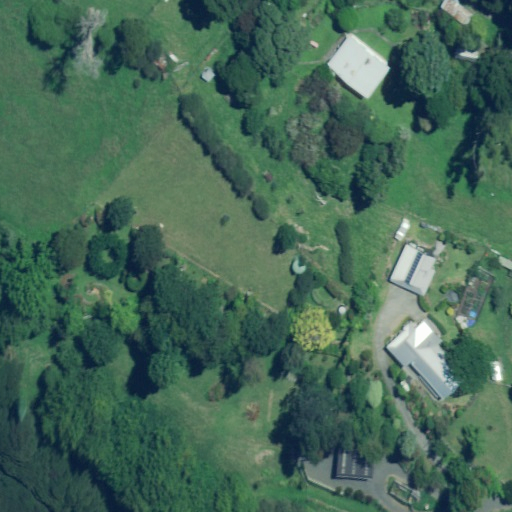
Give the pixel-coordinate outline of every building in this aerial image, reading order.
[(472,9),(457,0),(444,0),(442,4),(465,19),(472,9)] [(391,62),(351,33),(329,61),(369,91),(391,62)] [(479,46),(457,41),(454,53),(476,58),(479,46)] [(411,225),(404,221),(396,236),(403,240),(411,225)] [(440,256),(407,241),(393,272),(416,282),(413,289),(424,293),(440,256)] [(307,268),(302,257),(293,261),(299,272),(307,268)] [(463,375),(415,318),(388,341),(437,397),(463,375)] [(504,376),(503,363),(492,364),(494,378),(504,376)]
